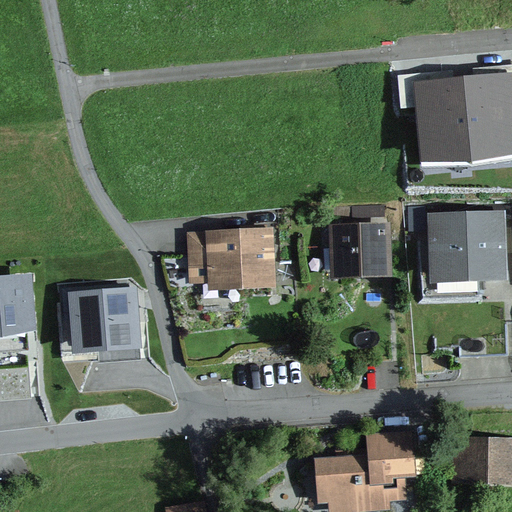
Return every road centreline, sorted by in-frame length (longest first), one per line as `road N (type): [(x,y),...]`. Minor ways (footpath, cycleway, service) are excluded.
road 1 (residential): [(511,41),(70,92)]
road 2 (residential): [(70,92),(100,198),(148,259),(191,418)]
road 3 (residential): [(511,392),(191,418)]
road 4 (residential): [(191,418),(0,443)]
